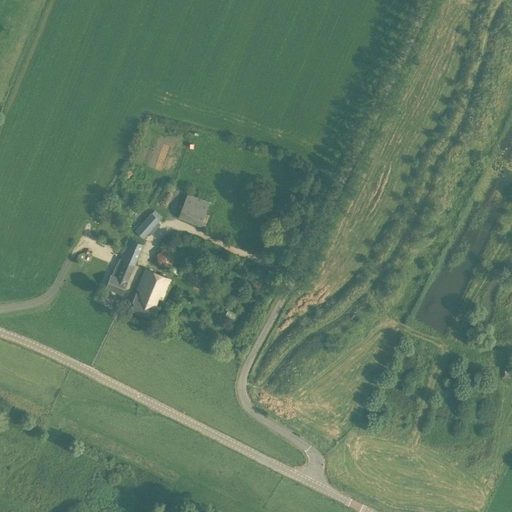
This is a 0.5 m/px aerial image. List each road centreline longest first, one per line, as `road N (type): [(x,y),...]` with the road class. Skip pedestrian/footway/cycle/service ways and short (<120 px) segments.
road 1 (unclassified): [(310,483),(316,458),(252,412),(242,373),(402,65),(427,0)]
road 2 (unclassified): [(310,483),(0,335)]
